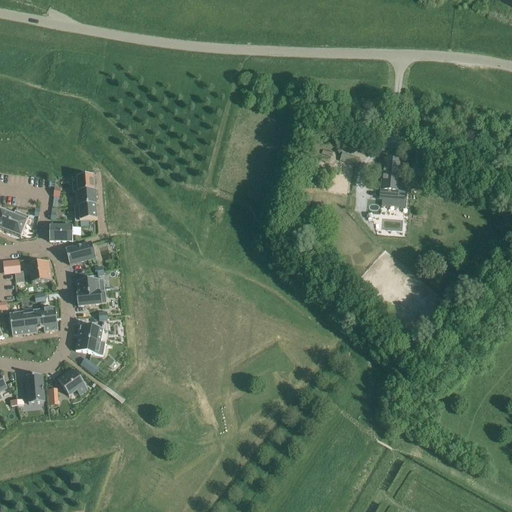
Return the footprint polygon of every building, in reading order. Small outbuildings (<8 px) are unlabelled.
[(342,153),(339,161),(357,167),(360,159),(342,153)] [(384,169),(381,201),(406,203),(408,184),(398,183),(400,160),(385,159),(385,162),(382,162),(382,169),(384,169)] [(306,170),(302,186),(312,189),(317,173),(306,170)] [(94,177),(71,179),(72,194),(75,194),(95,192),(94,177)] [(95,192),(75,194),(76,207),(76,208),(96,206),(95,193),(95,192)] [(76,207),(74,208),(75,223),(80,223),(88,222),(97,221),(96,206),(76,208),(76,207)] [(0,209),(0,230),(7,233),(13,217),(14,217),(15,214),(14,214),(0,209)] [(13,217),(7,233),(21,239),(27,222),(29,218),(15,212),(14,214),(15,214),(14,217),(13,217)] [(49,228),(49,243),(72,243),(72,228),(49,228)] [(92,244),(65,251),(67,259),(68,260),(69,266),(96,259),(94,252),(93,250),(92,244)] [(49,262),(30,265),(32,284),(52,282),(49,262)] [(103,280),(76,283),(77,296),(105,293),(103,280)] [(77,296),(76,296),(78,308),(107,305),(106,295),(105,293),(77,296)] [(55,308),(41,310),(44,330),(43,330),(44,333),(58,332),(55,308)] [(32,309),(23,310),(23,313),(24,316),(23,316),(26,336),(37,334),(37,330),(43,330),(44,330),(41,310),(32,311),(32,309)] [(23,313),(9,315),(12,338),(26,336),(23,316),(24,316),(23,313)] [(80,326),(78,339),(101,343),(103,330),(80,326)] [(78,339),(75,352),(103,357),(105,343),(101,343),(78,339)] [(94,367),(90,372),(95,375),(98,370),(94,367)] [(73,370),(57,381),(69,397),(72,402),(80,396),(76,392),(84,386),(73,370)] [(32,377),(26,378),(28,405),(36,405),(38,405),(38,404),(44,404),(42,377),(34,377),(32,377)] [(56,391),(49,391),(49,406),(57,405),(56,391)]
